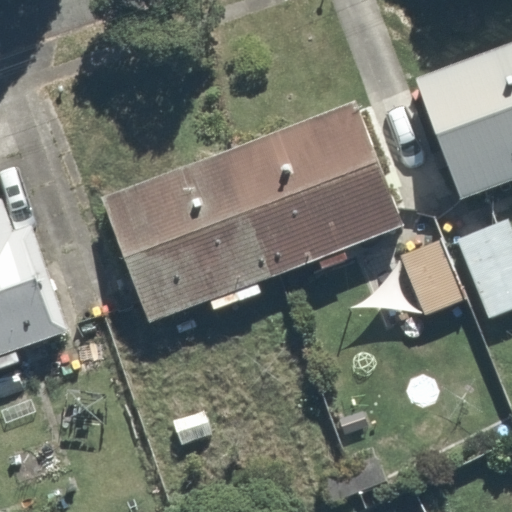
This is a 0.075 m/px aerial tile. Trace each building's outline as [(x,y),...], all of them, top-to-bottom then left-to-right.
[(511,39),(408,80),(452,191),(511,166),(511,39)] [(104,189),(156,321),(401,224),(349,93),(104,189)] [(0,348),(70,321),(16,185),(0,191),(0,348)] [(511,216),(509,210),(456,233),(489,313),(511,303),(511,216)] [(441,225),(397,243),(426,312),(469,294),(441,225)]
